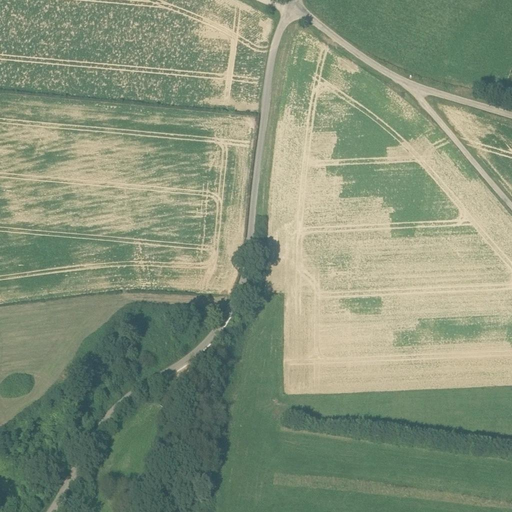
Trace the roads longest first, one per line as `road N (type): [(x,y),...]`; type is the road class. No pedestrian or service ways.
road 1 (unclassified): [(51,511),(108,415),(200,347),(237,295),(248,261),(270,61),(293,2)]
road 2 (unclassified): [(511,206),(410,85)]
road 3 (unclassified): [(410,85),(293,2)]
